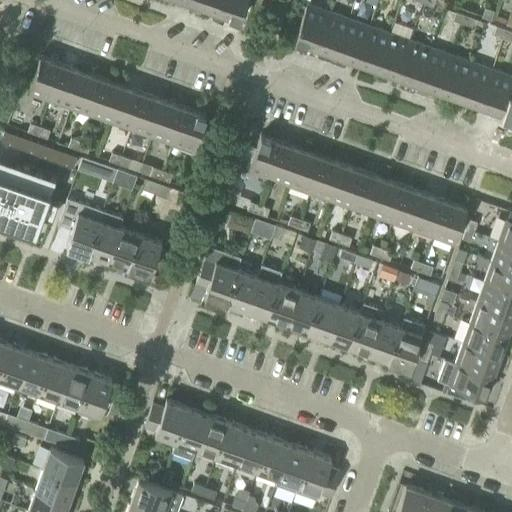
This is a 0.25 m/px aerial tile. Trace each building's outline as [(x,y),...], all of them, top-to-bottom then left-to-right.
[(220,13),(224,0),(200,0),(199,5),(220,13)] [(246,0),(224,0),(220,13),(240,20),(246,0)] [(315,47),(328,10),(307,3),(294,39),(315,47)] [(336,54),(349,18),(328,10),(315,47),(336,54)] [(462,23),(465,15),(455,11),(452,20),(462,23)] [(475,18),(465,15),(462,23),(472,27),(475,18)] [(356,61),(369,25),(349,18),(336,54),(356,61)] [(377,69),(390,32),(369,25),(356,61),(377,69)] [(503,37),(506,29),(496,26),(493,34),(503,37)] [(511,31),(506,29),(503,37),(511,40),(511,31)] [(398,76),(410,40),(390,32),(377,69),(398,76)] [(418,83),(431,47),(410,40),(398,76),(418,83)] [(447,67),(452,54),(431,47),(418,83),(439,91),(447,67)] [(459,98),(472,62),(452,54),(447,67),(439,91),(459,98)] [(49,100),(62,64),(41,56),(28,92),(49,100)] [(480,105),(493,69),(472,62),(459,98),(480,105)] [(70,107),(82,71),(62,64),(49,100),(70,107)] [(511,79),(511,75),(493,69),(480,105),(500,112),(511,79)] [(90,114),(103,78),(82,71),(70,107),(90,114)] [(111,122),(124,85),(103,78),(90,114),(111,122)] [(132,129),(144,93),(124,85),(111,122),(132,129)] [(152,136),(165,100),(144,93),(132,129),(152,136)] [(173,144),(186,107),(165,100),(152,136),(173,144)] [(206,115),(186,107),(173,144),(193,151),(206,115)] [(37,135),(40,126),(30,123),(28,131),(37,135)] [(50,130),(40,126),(37,135),(47,138),(50,130)] [(13,133),(6,130),(2,142),(9,144),(13,133)] [(20,135),(13,133),(9,144),(16,147),(20,135)] [(268,178),(281,141),(261,134),(248,170),(268,178)] [(27,138),(20,135),(16,147),(23,149),(27,138)] [(78,149),(81,141),(71,137),(68,146),(78,149)] [(34,140),(27,138),(23,149),(30,152),(34,140)] [(41,143),(34,140),(30,152),(37,154),(41,143)] [(90,144),(81,141),(78,149),(88,152),(90,144)] [(289,185),(302,149),(281,141),(268,178),(289,185)] [(48,145),(41,143),(37,154),(44,157),(48,145)] [(56,148),(48,145),(44,157),(51,159),(56,148)] [(63,150),(56,148),(51,159),(58,162),(63,150)] [(310,192),(323,156),(302,149),(289,185),(310,192)] [(70,153),(63,150),(58,162),(66,164),(70,153)] [(119,164),(122,155),(112,152),(109,160),(119,164)] [(77,155),(70,153),(66,164),(73,167),(77,155)] [(131,159),(122,155),(119,164),(128,167),(131,159)] [(92,160),(81,156),(77,168),(88,172),(92,160)] [(330,200),(343,163),(323,156),(310,192),(330,200)] [(56,177),(0,157),(0,220),(36,234),(56,177)] [(351,207),(364,171),(343,163),(330,200),(351,207)] [(159,178),(162,170),(153,166),(150,175),(159,178)] [(117,168),(114,177),(126,181),(129,173),(117,168)] [(172,173),(162,170),(159,178),(169,181),(172,173)] [(371,214),(384,178),(364,171),(351,207),(371,214)] [(392,222),(405,185),(384,178),(371,214),(392,222)] [(154,192),(158,183),(147,179),(143,188),(154,192)] [(169,187),(158,183),(154,192),(166,196),(169,187)] [(412,229),(425,193),(405,185),(392,222),(412,229)] [(433,236),(446,200),(425,193),(412,229),(433,236)] [(66,244),(87,252),(102,210),(67,197),(58,223),(59,224),(60,220),(73,225),(66,244)] [(467,207),(446,200),(433,236),(454,244),(467,207)] [(257,213),(260,204),(250,201),(247,209),(257,213)] [(270,208),(260,204),(257,213),(267,216),(270,208)] [(122,217),(102,210),(87,252),(108,259),(120,226),(119,226),(122,217)] [(297,227),(300,219),(291,215),(288,224),(297,227)] [(469,218),(465,228),(473,231),(477,221),(469,218)] [(310,222),(300,219),(297,227),(307,231),(310,222)] [(511,220),(507,219),(499,240),(511,244),(511,220)] [(128,266),(140,233),(120,226),(108,259),(128,266)] [(470,241),(473,231),(465,228),(462,238),(470,241)] [(338,242),(342,234),(332,230),(329,238),(338,242)] [(161,241),(140,233),(128,266),(149,274),(161,241)] [(351,237),(342,234),(338,242),(348,245),(351,237)] [(511,267),(511,244),(499,240),(492,260),(511,267)] [(225,301),(237,268),(241,256),(208,245),(195,282),(206,286),(204,293),(225,301)] [(379,256),(382,248),(373,245),(370,253),(379,256)] [(357,254),(341,248),(339,256),(354,262),(357,254)] [(392,252),(382,248),(379,256),(389,260),(392,252)] [(458,248),(454,258),(462,262),(463,262),(466,251),(458,248)] [(373,259),(357,254),(354,262),(370,267),(373,259)] [(454,258),(450,269),(459,272),(462,262),(454,258)] [(420,271),(423,263),(413,259),(410,268),(420,271)] [(511,290),(511,267),(492,260),(485,281),(511,290)] [(384,263),(379,276),(393,281),(398,269),(384,263)] [(433,266),(423,263),(420,271),(430,274),(433,266)] [(246,308),(266,315),(278,282),(282,271),(261,264),(257,275),(246,308)] [(246,308),(257,275),(237,268),(225,301),(246,308)] [(455,281),(459,272),(450,269),(447,278),(455,281)] [(439,284),(431,281),(427,291),(435,294),(439,284)] [(511,313),(511,290),(485,281),(478,301),(511,313)] [(286,323),(298,289),(278,282),(266,315),(286,323)] [(437,309),(445,312),(448,302),(452,304),(456,292),(444,288),(440,299),(437,309)] [(307,330),(319,297),(298,289),(286,323),(307,330)] [(327,337),(339,304),(319,297),(307,330),(327,337)] [(507,334),(511,319),(511,313),(478,301),(470,321),(507,334)] [(368,352),(380,319),(383,309),(363,302),(360,311),(348,345),(368,352)] [(348,345),(360,311),(339,304),(327,337),(348,345)] [(441,322),(445,312),(437,309),(433,319),(441,322)] [(425,324),(404,316),(400,326),(388,359),(410,367),(425,324)] [(388,359),(400,326),(380,319),(368,352),(388,359)] [(499,355),(507,334),(470,321),(463,342),(499,355)] [(0,368),(9,343),(0,339),(0,368)] [(425,340),(422,350),(430,353),(434,343),(425,340)] [(492,375),(499,355),(463,342),(456,362),(492,375)] [(0,377),(18,384),(29,350),(9,343),(0,368),(0,377)] [(38,391),(50,358),(29,350),(18,384),(38,391)] [(427,363),(430,353),(422,350),(419,360),(427,363)] [(58,398),(70,365),(50,358),(38,391),(58,398)] [(485,396),(492,375),(456,362),(445,358),(437,379),(444,382),(469,391),(485,396)] [(79,405),(90,372),(70,365),(58,398),(79,405)] [(112,380),(90,372),(79,405),(100,413),(112,380)] [(469,391),(444,382),(441,391),(466,399),(469,391)] [(176,440),(188,406),(166,399),(164,406),(153,402),(144,426),(155,429),(154,432),(176,440)] [(112,402),(107,416),(121,421),(126,407),(112,402)] [(196,447),(208,414),(188,406),(176,440),(172,451),(192,458),(196,447)] [(216,454),(228,421),(208,414),(196,447),(216,454)] [(27,420),(16,416),(13,427),(24,430),(27,420)] [(39,424),(27,420),(24,430),(35,434),(39,424)] [(237,462),(249,428),(228,421),(216,454),(237,462)] [(257,469),(269,436),(249,428),(237,462),(257,469)] [(68,435),(57,431),(53,441),(65,445),(68,435)] [(24,445),(26,437),(14,433),(11,441),(24,445)] [(79,439),(68,435),(65,445),(76,449),(79,439)] [(277,476),(289,443),(269,436),(257,469),(277,476)] [(295,491),(310,450),(289,443),(277,476),(275,484),(295,491)] [(50,447),(43,468),(76,480),(84,458),(50,447)] [(331,458),(310,450),(295,491),(316,499),(319,491),(330,495),(340,469),(328,465),(331,458)] [(14,458),(7,455),(3,466),(10,469),(14,458)] [(69,500),(76,480),(43,468),(35,488),(69,500)] [(174,472),(167,469),(163,480),(170,483),(174,472)] [(131,499),(164,511),(167,511),(176,511),(183,494),(138,478),(131,499)] [(202,494),(205,486),(194,482),(191,490),(202,494)] [(418,511),(426,491),(405,484),(395,511),(418,511)] [(216,490),(205,486),(202,494),(214,498),(216,490)] [(38,511),(64,511),(69,500),(35,488),(28,508),(38,511)] [(441,511),(447,499),(426,491),(418,511),(441,511)] [(232,504),(243,508),(246,501),(234,497),(232,504)] [(163,511),(164,511),(131,499),(126,511),(163,511)] [(465,511),(467,506),(447,499),(441,511),(465,511)] [(254,511),(257,505),(246,501),(243,508),(253,511),(254,511)]
